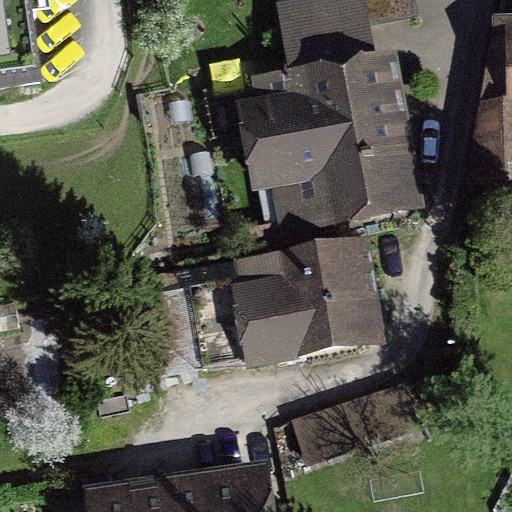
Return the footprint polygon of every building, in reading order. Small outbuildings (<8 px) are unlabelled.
[(0,0),(0,91),(37,87),(24,0),(0,0)] [(264,183),(272,234),(396,214),(368,37),(412,30),(407,0),(349,0),(350,3),(259,18),(272,106),(209,115),(221,189),(264,183)] [(511,42),(499,43),(471,179),(511,178),(511,42)] [(351,242),(187,270),(205,371),(369,343),(351,242)] [(397,391),(292,421),(303,460),(408,429),(397,391)] [(252,511),(248,489),(114,511),(252,511)]
